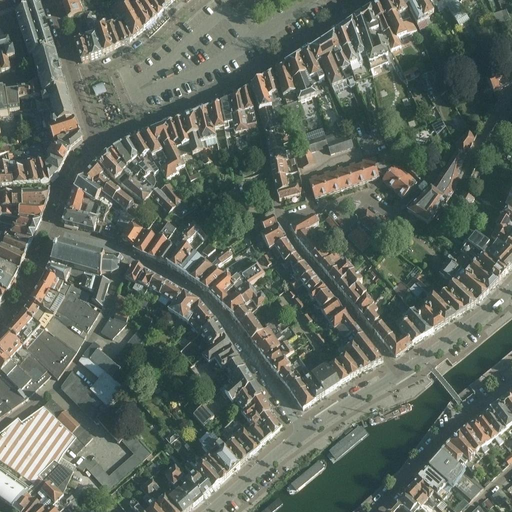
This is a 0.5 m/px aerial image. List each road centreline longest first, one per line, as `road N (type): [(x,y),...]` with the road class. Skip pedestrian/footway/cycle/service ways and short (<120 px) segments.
road 1 (residential): [(52,392),(93,335),(132,257),(204,300),(302,433)]
road 2 (residential): [(399,374),(279,220)]
road 3 (residential): [(384,502),(467,414),(511,382)]
road 4 (residential): [(98,140),(245,77)]
road 5 (residential): [(196,0),(135,52),(74,78)]
road 6 (tertiary): [(399,374),(511,286)]
road 7 (tertiary): [(210,511),(302,433)]
